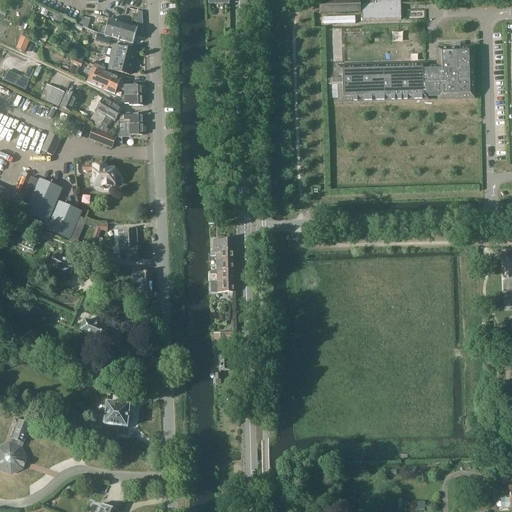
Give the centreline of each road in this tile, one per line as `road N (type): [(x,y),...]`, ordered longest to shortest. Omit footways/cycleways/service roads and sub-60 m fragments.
road 1 (unclassified): [(170,511),(150,0)]
road 2 (secondary): [(251,511),(239,0)]
